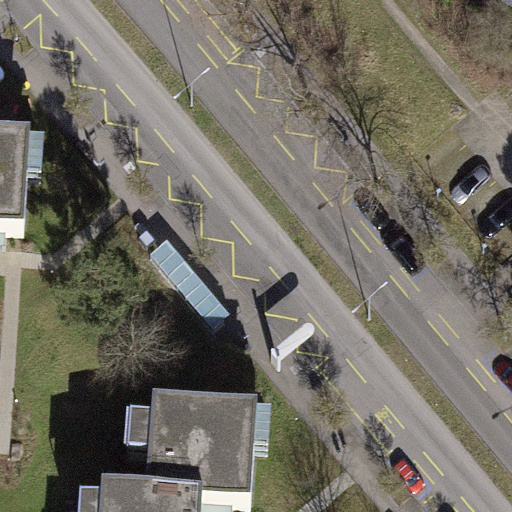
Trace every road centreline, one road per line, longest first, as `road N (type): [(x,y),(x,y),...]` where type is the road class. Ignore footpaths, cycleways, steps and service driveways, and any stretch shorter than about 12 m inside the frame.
road 1 (tertiary): [(41,0),(478,511)]
road 2 (tertiary): [(511,424),(151,0)]
